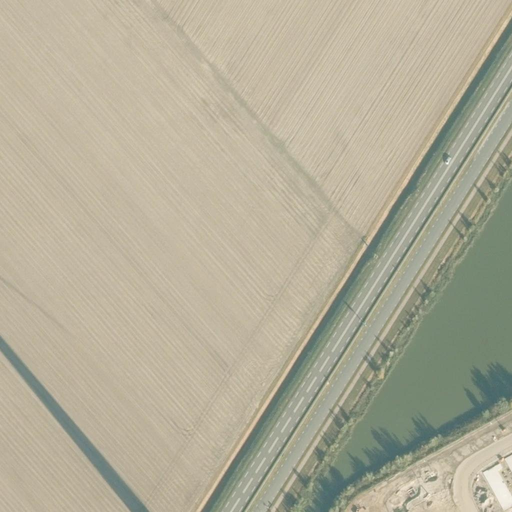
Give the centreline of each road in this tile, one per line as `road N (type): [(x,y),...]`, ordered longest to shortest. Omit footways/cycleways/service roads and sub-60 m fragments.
road 1 (trunk): [(511,68),(233,511)]
road 2 (unclassified): [(259,511),(511,112)]
